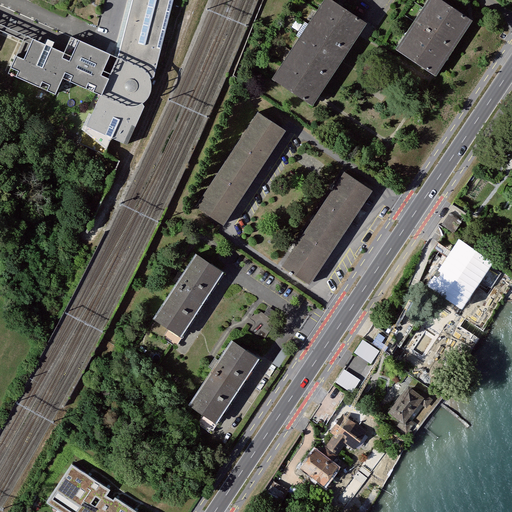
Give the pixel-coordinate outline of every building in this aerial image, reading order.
[(105,92),(90,123),(129,142),(154,85),(175,0),(135,0),(121,53),(105,92)] [(311,105),(365,22),(332,0),(322,0),(270,78),(311,105)] [(434,74),(471,19),(441,0),(425,0),(394,48),(434,74)] [(7,74),(54,93),(66,76),(105,92),(121,53),(72,34),(66,50),(0,23),(0,29),(21,38),(7,74)] [(222,224),(285,131),(258,113),(195,206),(222,224)] [(311,282),(372,191),(343,171),(282,263),(311,282)] [(489,265),(457,245),(433,284),(465,304),(489,265)] [(180,336),(222,272),(193,253),(151,318),(180,336)] [(363,337),(355,351),(373,361),(380,347),(363,337)] [(215,423),(258,358),(230,339),(186,404),(215,423)] [(344,367),(336,380),(355,391),(363,377),(344,367)] [(427,397),(409,385),(390,414),(408,426),(427,397)] [(367,431),(343,414),(329,432),(334,435),(325,446),(337,455),(345,444),(353,450),(367,431)] [(337,455),(325,446),(319,454),(314,449),(299,468),(323,485),(337,466),(332,462),(337,455)] [(107,487),(69,464),(45,503),(60,511),(143,511),(115,495),(112,499),(103,493),(107,487)]
